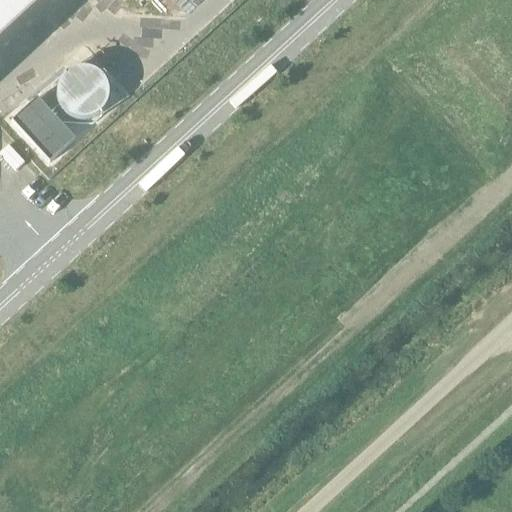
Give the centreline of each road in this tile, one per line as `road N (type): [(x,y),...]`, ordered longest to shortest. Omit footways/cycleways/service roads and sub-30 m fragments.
road 1 (tertiary): [(332,0),(0,305)]
road 2 (unclassified): [(306,511),(511,324)]
